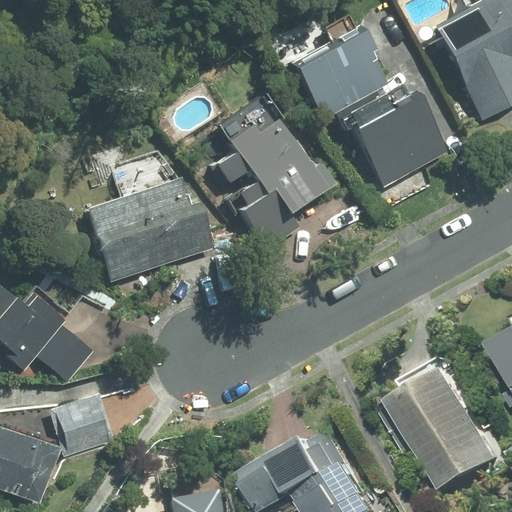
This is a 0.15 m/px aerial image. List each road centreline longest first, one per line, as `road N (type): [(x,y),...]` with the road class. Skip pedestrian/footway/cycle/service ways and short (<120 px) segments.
road 1 (residential): [(210,355),(511,218)]
road 2 (unknown): [(210,355),(91,511)]
